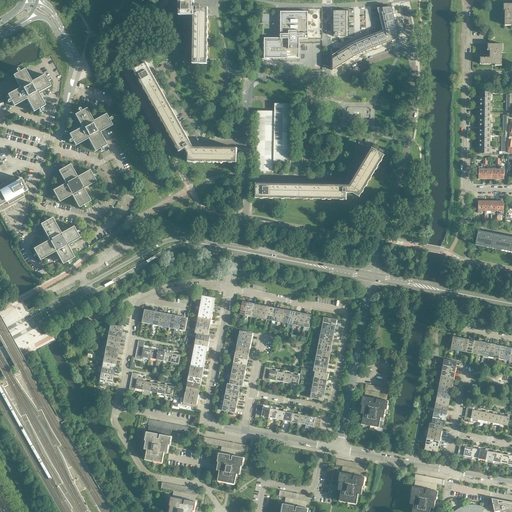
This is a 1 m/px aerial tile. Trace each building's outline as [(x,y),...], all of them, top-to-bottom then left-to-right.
[(180,16),(194,16),(194,3),(193,0),(180,0),(180,16)] [(193,64),(207,65),(207,64),(207,62),(207,60),(207,58),(208,17),(208,9),(201,8),(201,6),(198,6),(198,5),(197,5),(197,4),(196,3),(195,3),(194,3),(194,16),(194,57),(194,59),(193,61),(193,64)] [(505,26),(511,26),(511,25),(511,24),(511,4),(503,4),(503,11),(505,11),(505,26)] [(348,48),(338,54),(337,52),(333,55),(333,63),(336,68),(354,57),(357,56),(360,54),(366,51),(395,40),(396,39),(397,39),(397,38),(398,38),(398,37),(398,36),(398,35),(392,7),(381,8),(386,31),(362,40),(355,44),(348,48)] [(386,31),(381,8),(379,8),(378,9),(379,13),(383,31),(370,36),(362,39),(355,42),(353,43),(347,46),(337,52),(338,54),(348,48),(355,44),(362,40),(386,31)] [(308,11),(281,11),(281,38),(264,38),(264,58),(279,58),(282,61),(299,61),(299,39),(308,39),(308,38),(308,11)] [(346,11),(334,11),(335,11),(335,36),(334,36),(339,36),(346,36),(346,11)] [(490,58),(480,58),(480,65),(495,65),(495,66),(502,66),(502,54),(502,51),(503,51),(503,44),(483,44),(483,51),(490,51),(490,58)] [(147,63),(134,70),(135,70),(180,152),(179,152),(186,149),(189,154),(188,162),(189,162),(237,163),(237,151),(237,150),(237,149),(237,148),(237,149),(193,148),(190,142),(152,73),(147,64),(147,63)] [(13,75),(20,88),(31,81),(24,69),(19,72),(19,71),(19,70),(19,69),(18,69),(17,69),(17,70),(17,71),(17,72),(18,72),(13,75)] [(44,74),(31,81),(38,93),(51,86),(48,81),(49,81),(50,80),(50,79),(49,78),(48,78),(48,79),(47,80),(44,74)] [(38,93),(31,81),(20,88),(25,98),(28,99),(38,93)] [(7,95),(10,100),(11,101),(14,107),(24,101),(28,102),(31,108),(33,112),(38,109),(40,109),(45,106),(42,101),(38,93),(28,99),(25,98),(20,88),(7,95)] [(480,102),(490,103),(490,92),(480,92),(480,102)] [(490,113),(490,103),(480,102),(480,113),(490,113)] [(263,111),(257,111),(257,146),(257,149),(257,151),(256,172),(264,172),(265,172),(273,172),(273,164),(290,165),(290,161),(290,158),(291,104),(275,104),(274,111),(266,111),(264,111),(263,111)] [(79,111),(80,112),(75,114),(78,121),(80,124),(81,124),(79,129),(69,134),(72,139),(71,139),(70,139),(70,140),(69,140),(69,141),(70,141),(70,142),(71,142),(72,141),(75,146),(88,139),(95,151),(100,149),(100,150),(101,151),(102,151),(103,150),(103,149),(102,149),(101,148),(107,145),(100,132),(105,129),(112,125),(109,120),(110,120),(111,120),(112,119),(112,118),(111,118),(111,117),(110,117),(110,118),(109,118),(109,119),(106,114),(93,121),(86,108),(81,111),(81,110),(81,109),(80,109),(80,108),(79,108),(79,109),(78,109),(78,110),(79,110),(79,111)] [(480,123),(490,123),(490,113),(480,113),(480,123)] [(480,133),(490,133),(490,123),(480,123),(480,133)] [(479,144),(490,144),(490,133),(480,133),(479,144)] [(490,154),(490,144),(479,144),(479,154),(490,154)] [(256,184),(256,198),(346,200),(346,193),(353,193),(359,197),(360,197),(359,197),(384,156),(384,155),(372,148),(372,149),(350,186),(349,186),(343,186),(266,184),(256,184)] [(65,167),(64,166),(64,165),(63,164),(62,165),(62,166),(63,167),(64,168),(58,171),(61,176),(63,180),(62,180),(61,184),(62,185),(59,187),(53,190),(56,195),(55,196),(54,196),(53,196),(53,197),(53,198),(54,198),(55,198),(55,197),(56,197),(59,202),(72,195),(79,207),(84,205),(85,206),(84,206),(85,206),(85,207),(86,207),(87,207),(87,206),(87,205),(86,205),(85,204),(90,201),(86,194),(84,188),(90,185),(96,181),(93,176),(94,176),(95,176),(96,175),(96,174),(95,174),(95,173),(94,173),(94,174),(93,175),(90,170),(77,177),(70,164),(65,167)] [(10,183),(8,184),(8,182),(4,184),(5,185),(4,186),(0,188),(1,189),(0,189),(0,211),(25,198),(22,193),(27,191),(21,178),(14,182),(13,181),(10,183)] [(46,221),(40,224),(47,235),(47,236),(46,236),(45,241),(46,242),(44,242),(33,248),(36,254),(35,254),(34,254),(34,255),(34,256),(35,256),(36,256),(36,255),(37,255),(40,260),(50,254),(53,253),(56,251),(60,259),(63,264),(68,261),(68,262),(68,263),(69,263),(69,264),(70,264),(70,263),(71,263),(71,262),(70,262),(70,261),(69,260),(74,257),(71,251),(67,245),(69,244),(73,242),(80,238),(77,233),(78,232),(79,232),(80,232),(80,231),(80,230),(79,230),(78,230),(77,231),(76,231),(73,226),(61,233),(52,217),(47,220),(46,219),(46,218),(45,218),(44,218),(44,219),(44,220),(45,220),(46,221)] [(476,244),(484,245),(487,234),(478,233),(476,244)] [(493,247),(495,236),(487,234),(484,245),(493,247)] [(501,249),(503,238),(495,236),(493,247),(501,249)] [(509,250),(511,239),(503,238),(501,249),(509,250)] [(55,262),(48,266),(50,270),(57,267),(55,262)] [(245,314),(248,302),(242,301),(240,313),(245,314)] [(208,336),(209,330),(197,328),(196,333),(198,334),(210,336),(208,336)] [(143,357),(149,358),(151,350),(152,347),(144,345),(144,346),(143,349),(142,352),(142,356),(141,359),(143,359),(143,357)] [(149,358),(149,360),(150,361),(151,359),(156,360),(157,360),(158,351),(159,348),(152,347),(151,350),(149,358)] [(165,352),(166,352),(166,350),(164,349),(159,348),(158,351),(157,360),(156,360),(156,362),(158,362),(158,360),(164,361),(165,352)] [(163,363),(165,363),(165,361),(171,363),(173,354),(174,351),(171,351),(171,353),(169,353),(170,351),(166,350),(166,352),(165,352),(164,361),(163,363)] [(178,355),(173,354),(171,363),(171,365),(178,366),(181,353),(179,352),(178,355)] [(188,371),(191,371),(203,373),(204,368),(192,366),(189,365),(188,371)] [(278,372),(279,369),(276,369),(276,372),(271,371),(271,368),(270,371),(269,375),(269,378),(268,381),(270,381),(270,380),(276,381),(278,372)] [(276,381),(275,383),(278,383),(278,381),(283,382),(285,374),(286,371),(283,370),(283,373),(278,372),(276,381)] [(283,382),(283,384),(285,384),(285,383),(291,384),(293,375),(293,372),(291,372),(291,375),(285,374),(283,382)] [(298,376),(293,375),(291,384),(290,386),(292,386),(293,384),(298,385),(301,374),(298,373),(298,376)] [(145,381),(145,379),(143,378),(142,381),(137,380),(137,381),(136,384),(136,387),(135,390),(137,391),(137,389),(143,390),(145,381)] [(145,381),(143,390),(142,392),(144,392),(144,390),(150,391),(152,382),(152,383),(153,380),(150,380),(150,382),(145,381)] [(160,384),(160,382),(158,381),(157,383),(152,383),(152,382),(150,391),(150,393),(152,394),(152,392),(158,393),(159,384),(160,384)] [(159,384),(158,393),(157,395),(159,395),(159,393),(165,394),(167,385),(167,383),(165,382),(165,385),(160,384),(159,384)] [(167,385),(165,394),(165,396),(166,396),(172,398),(175,384),(172,384),(172,386),(167,385)] [(365,390),(364,397),(363,397),(362,401),(363,401),(362,405),(362,409),(363,410),(362,414),(364,414),(363,421),(362,423),(362,424),(366,425),(366,424),(375,425),(374,426),(379,427),(379,426),(381,417),(382,418),(383,413),(384,414),(385,410),(386,405),(387,406),(387,405),(388,402),(388,401),(387,401),(388,394),(389,395),(390,388),(379,386),(376,399),(375,405),(374,404),(375,399),(377,386),(365,384),(364,390),(365,390)] [(196,408),(198,400),(186,398),(182,398),(181,405),(196,408)] [(262,411),(261,415),(261,418),(263,418),(263,417),(269,418),(268,420),(269,420),(271,409),(271,406),(263,405),(263,408),(262,411)] [(276,421),(278,410),(279,408),(276,407),(276,410),(271,409),(269,420),(270,420),(270,418),(276,419),(276,421)] [(472,419),(478,420),(480,411),(481,409),(478,409),(478,411),(473,410),(473,408),(472,411),(472,414),(471,417),(471,421),(472,421),(472,419)] [(283,423),(285,412),(286,409),(283,409),(283,411),(278,410),(276,421),(277,421),(278,420),(283,421),(283,422),(283,423)] [(291,424),(293,413),(293,411),(291,410),(290,413),(285,412),(283,423),(285,423),(285,421),(291,422),(290,424),(291,424)] [(480,421),(485,422),(486,422),(487,413),(488,413),(488,411),(485,410),(485,412),(480,411),(478,420),(478,422),(479,422),(480,421)] [(495,414),(495,412),(493,411),(493,414),(488,413),(487,413),(486,422),(485,422),(485,424),(487,424),(487,422),(493,423),(495,414)] [(298,425),(300,415),(301,412),(298,412),(298,414),(293,413),(291,424),(292,424),(293,423),(298,424),(298,425)] [(306,427),(308,416),(308,414),(306,413),(305,416),(300,415),(298,425),(300,426),(300,424),(306,425),(305,427),(306,427)] [(493,423),(492,425),(494,425),(494,423),(500,425),(501,425),(502,416),(503,413),(500,413),(500,415),(495,414),(493,423)] [(501,425),(500,425),(500,427),(502,427),(502,425),(508,426),(510,415),(508,414),(507,417),(502,416),(501,425)] [(315,418),(316,415),(313,415),(313,417),(308,416),(306,427),(307,427),(307,426),(313,427),(313,428),(314,425),(314,422),(315,418)] [(149,425),(148,432),(147,432),(146,436),(147,436),(146,440),(146,444),(147,445),(146,449),(148,450),(146,459),(150,460),(150,459),(158,461),(158,462),(162,462),(163,461),(165,453),(166,453),(167,449),(168,449),(169,445),(170,441),(171,441),(172,437),(171,436),(172,430),(190,433),(191,427),(162,422),(160,434),(159,439),(159,440),(157,440),(157,439),(158,434),(159,434),(161,422),(149,419),(148,425),(149,425)] [(234,443),(204,437),(203,443),(222,447),(220,453),(219,453),(219,457),(220,458),(219,462),(218,466),(219,466),(218,470),(220,471),(218,480),(218,481),(222,481),(223,480),(231,482),(230,483),(235,484),(235,483),(237,474),(239,474),(239,470),(240,470),(241,466),(242,462),(243,462),(244,458),(243,458),(244,451),(245,451),(246,445),(235,443),(232,456),(233,456),(231,461),(230,461),(231,455),(234,443)] [(471,459),(473,449),(474,446),(471,445),(471,448),(466,447),(466,448),(465,451),(464,454),(464,458),(465,458),(465,456),(471,457),(471,459)] [(478,461),(480,450),(481,447),(478,447),(478,449),(473,449),(471,459),(472,460),(473,458),(478,459),(478,461)] [(486,462),(488,451),(488,449),(486,448),(485,451),(480,450),(478,461),(480,461),(480,459),(486,460),(485,462),(486,462)] [(493,464),(495,453),(496,450),(493,450),(493,452),(488,451),(486,462),(487,462),(487,461),(493,462),(493,464)] [(500,465),(503,454),(503,452),(500,451),(500,454),(495,453),(493,464),(494,464),(495,462),(500,463),(500,465)] [(508,467),(510,456),(510,453),(508,453),(507,455),(503,454),(500,465),(502,465),(502,463),(508,464),(507,466),(508,467)] [(336,459),(335,465),(342,466),(341,473),(340,473),(339,477),(340,477),(340,481),(339,486),(340,486),(339,490),(341,491),(339,500),(339,501),(344,501),(352,502),(352,503),(356,504),(356,503),(358,494),(360,494),(360,490),(361,490),(362,486),(363,482),(364,482),(365,478),(364,477),(365,471),(366,471),(367,465),(355,463),(353,475),(353,476),(352,481),(350,481),(351,475),(354,463),(336,459)] [(415,480),(414,487),(413,487),(412,491),(413,491),(412,495),(411,500),(413,500),(412,504),(414,504),(411,511),(429,511),(431,508),(432,508),(433,504),(434,504),(435,500),(436,496),(437,496),(438,492),(436,491),(438,485),(445,486),(446,480),(428,477),(426,489),(425,495),(423,495),(424,489),(425,489),(427,477),(415,474),(414,480),(415,480)] [(184,498),(186,487),(162,482),(161,488),(174,490),(172,497),(171,497),(170,501),(171,501),(171,505),(170,509),(171,510),(170,511),(192,511),(193,510),(195,510),(196,510),(193,509),(194,506),(195,506),(196,502),(195,501),(196,495),(197,495),(199,489),(187,487),(185,498),(184,504),(182,503),(183,498),(184,498)] [(280,490),(279,496),(286,497),(284,504),(283,504),(283,508),(284,508),(282,511),(307,511),(308,509),(307,509),(308,502),(309,502),(310,496),(299,494),(296,506),(297,507),(295,511),(293,511),(295,506),(297,494),(280,490)] [(498,500),(492,498),(494,511),(495,511),(500,511),(504,511),(505,511),(511,511),(511,503),(503,502),(499,503),(498,500)]
